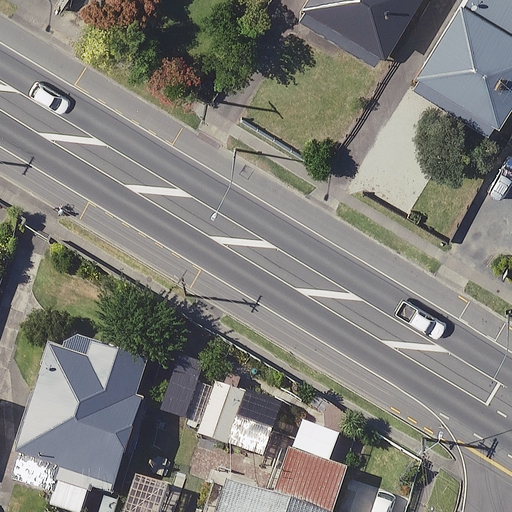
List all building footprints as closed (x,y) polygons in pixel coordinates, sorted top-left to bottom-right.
[(431,0),(320,0),(311,16),(393,65),(431,0)] [(511,0),(472,0),(423,81),(506,131),(511,120),(511,0)] [(62,501),(58,511),(120,511),(167,373),(71,341),(22,488),(62,501)] [(257,397),(225,386),(207,438),(239,450),(257,397)] [(349,511),(361,474),(300,457),(287,502),(239,488),(232,511),(349,511)]
